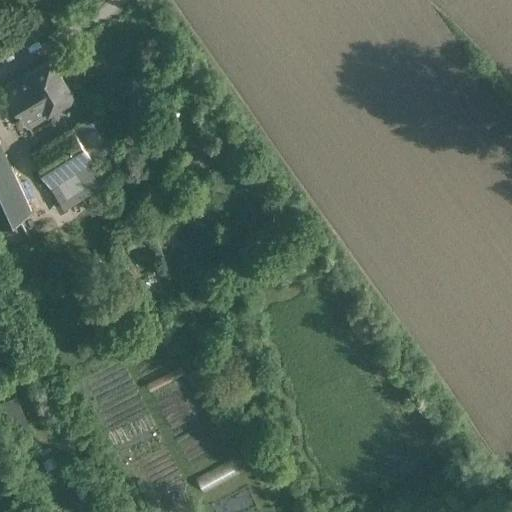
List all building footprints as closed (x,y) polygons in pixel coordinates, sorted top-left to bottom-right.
[(52,60),(26,75),(27,77),(5,90),(18,112),(16,113),(19,118),(21,117),(27,127),(30,126),(29,124),(74,98),(52,60)] [(73,129),(31,155),(51,187),(93,161),(73,129)] [(0,146),(0,174),(11,169),(0,146)] [(107,185),(93,161),(51,187),(66,211),(107,185)] [(11,169),(0,174),(0,227),(31,213),(11,169)]
